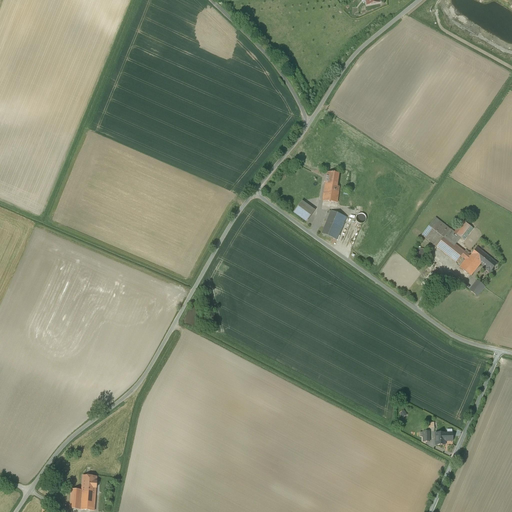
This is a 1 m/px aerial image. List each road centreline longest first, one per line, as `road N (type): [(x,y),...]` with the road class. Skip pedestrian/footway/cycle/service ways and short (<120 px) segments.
road 1 (unclassified): [(30,489),(146,372),(254,192)]
road 2 (unclassified): [(497,351),(453,335),(254,192)]
road 3 (unclassified): [(431,511),(497,351)]
road 4 (unclassified): [(307,126),(349,60),(419,0)]
road 5 (unclassified): [(307,126),(282,75),(212,0)]
